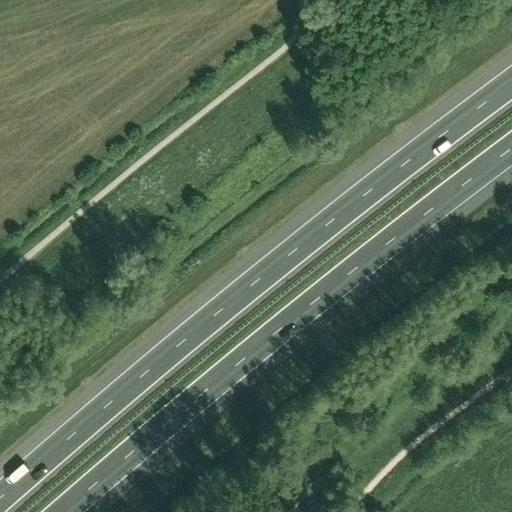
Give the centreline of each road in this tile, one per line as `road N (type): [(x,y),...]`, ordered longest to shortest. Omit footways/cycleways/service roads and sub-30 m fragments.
road 1 (motorway): [(511,84),(160,359),(0,499)]
road 2 (motorway): [(65,511),(264,342),(511,149)]
